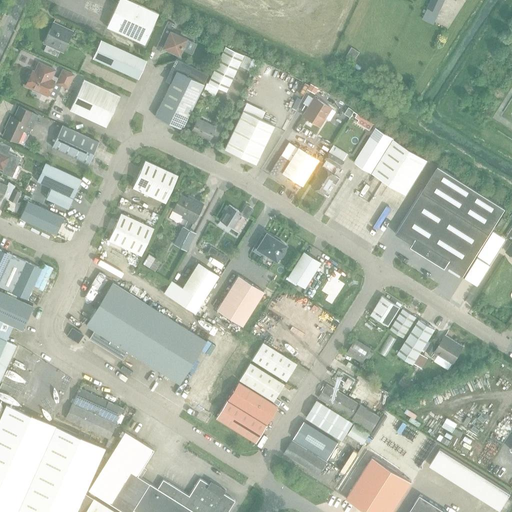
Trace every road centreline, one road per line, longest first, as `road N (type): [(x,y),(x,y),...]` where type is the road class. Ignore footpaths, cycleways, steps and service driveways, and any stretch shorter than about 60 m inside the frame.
road 1 (unclassified): [(253,472),(53,343),(47,318),(73,260)]
road 2 (unclassified): [(132,143),(149,138),(236,177),(380,264)]
road 3 (unclassified): [(253,472),(380,264)]
road 4 (unclassified): [(380,264),(511,348)]
road 5 (unclassified): [(73,260),(132,143)]
